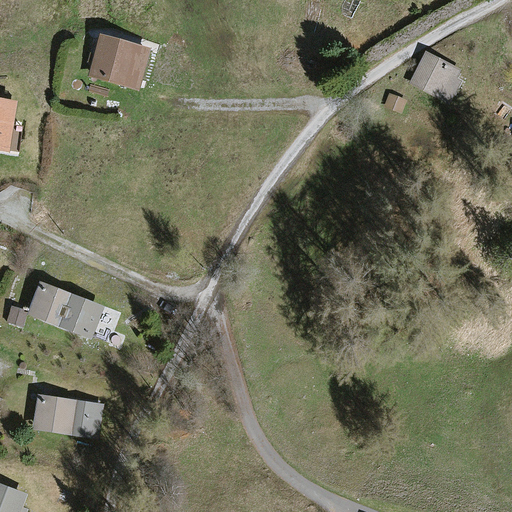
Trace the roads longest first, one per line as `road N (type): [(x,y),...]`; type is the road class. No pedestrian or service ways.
road 1 (residential): [(503,0),(396,61),(322,116),(209,296)]
road 2 (track): [(0,219),(169,293),(209,296)]
